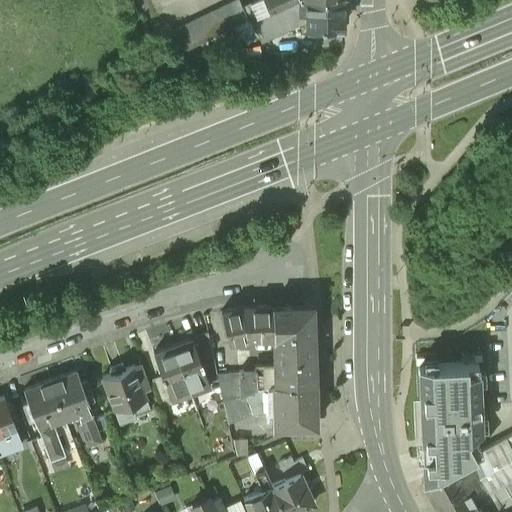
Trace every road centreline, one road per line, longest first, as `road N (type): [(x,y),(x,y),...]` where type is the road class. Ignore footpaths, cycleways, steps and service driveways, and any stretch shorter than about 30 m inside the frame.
road 1 (primary): [(0,275),(382,132)]
road 2 (primary): [(379,79),(0,222)]
road 3 (secondary): [(386,481),(375,407),(382,132)]
road 4 (residential): [(0,358),(241,264),(285,262)]
road 5 (primary): [(511,31),(379,79)]
road 6 (primary): [(382,132),(511,83)]
